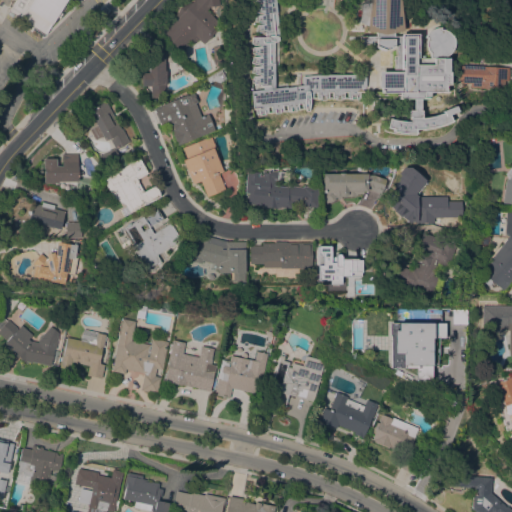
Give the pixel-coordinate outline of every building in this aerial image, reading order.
[(8,11),(15,0),(66,0),(59,11),(61,13),(58,18),(55,16),(44,34),(8,11)] [(218,22),(212,28),(215,30),(210,35),(210,38),(207,40),(202,43),(198,39),(193,44),(189,40),(187,42),(188,43),(181,51),(160,31),(174,16),(178,7),(190,2),(191,0),(217,0),(218,5),(210,5),(206,10),(218,22)] [(274,0),(278,34),(277,34),(277,39),(273,41),(273,88),(285,86),(286,87),(302,84),(301,76),(326,74),(365,74),(365,87),(364,87),(364,89),(359,89),(359,97),(356,97),(356,99),(351,99),(351,97),(341,97),(341,99),(335,99),(335,97),(325,97),(325,99),(319,99),(319,98),(310,98),(309,102),(309,106),(308,110),(305,110),(305,108),(294,109),(295,110),(290,111),(290,109),(279,111),(279,112),(274,113),(274,112),(263,113),(264,114),(258,114),(258,113),(255,114),(254,109),(252,109),(250,90),(262,89),(262,86),(260,86),(259,84),(250,82),(252,75),(259,75),(259,74),(250,72),(252,65),(259,66),(259,64),(250,62),(252,56),(259,56),(259,55),(250,53),(251,46),(259,46),(259,45),(249,43),(251,36),(264,36),(264,32),(255,31),(255,24),(263,23),(263,22),(253,21),(254,14),(262,14),(262,13),(252,11),(253,5),(261,4),(261,3),(251,2),(251,0),(274,0)] [(374,94),(374,91),(380,91),(380,86),(378,86),(378,70),(402,70),(402,69),(393,69),(393,55),(395,55),(395,46),(392,46),(390,47),(389,48),(383,50),(374,45),(375,41),(372,41),(372,44),(359,43),(359,35),(375,35),(375,31),(366,30),(366,25),(357,21),(359,16),(360,13),(360,4),(369,2),(369,0),(399,0),(403,30),(393,31),(393,36),(400,35),(400,33),(416,32),(417,58),(429,57),(429,52),(427,50),(426,48),(425,43),(425,40),(426,37),(424,36),(426,32),(430,28),(435,26),(439,26),(439,29),(441,28),(444,29),(447,31),(450,33),(452,36),(453,40),(453,44),(452,48),(450,51),(445,55),(448,57),(448,71),(449,71),(449,84),(445,84),(445,91),(430,91),(430,98),(420,98),(420,109),(421,109),(421,117),(427,116),(443,112),(442,110),(455,105),(457,110),(449,114),(452,120),(447,122),(437,126),(428,127),(415,129),(415,133),(412,133),(406,132),(398,132),(392,131),(393,128),(387,127),(389,118),(392,119),(398,120),(405,121),(410,121),(410,117),(408,117),(408,109),(414,109),(414,98),(399,98),(399,94),(374,94)] [(212,47),(218,44),(223,46),(223,63),(218,66),(216,67),(213,63),(212,58),(213,57),(212,47)] [(140,72),(148,72),(148,67),(141,67),(141,51),(163,50),(164,70),(165,70),(165,84),(164,84),(164,97),(150,98),(150,85),(141,85),(140,72)] [(508,67),(508,80),(504,80),(503,88),(469,86),(469,82),(467,82),(467,84),(462,83),(462,82),(459,82),(460,79),(457,79),(458,71),(460,71),(460,64),(508,67)] [(206,78),(222,69),(227,78),(218,82),(213,80),(208,83),(206,78)] [(177,144),(176,140),(175,140),(171,130),(173,129),(170,121),(159,125),(153,110),(160,107),(159,105),(186,94),(186,95),(193,93),(196,101),(194,102),(200,117),(207,113),(214,129),(177,144)] [(87,127),(95,123),(94,120),(92,121),(88,113),(89,113),(88,110),(105,101),(119,128),(121,127),(128,141),(114,149),(109,138),(107,139),(106,138),(104,139),(102,135),(94,140),(87,127)] [(222,108),(230,108),(230,122),(223,125),(222,108)] [(181,160),(185,158),(181,147),(210,135),(223,169),(217,171),(224,189),(206,196),(199,180),(191,183),(181,160)] [(113,148),(120,159),(107,165),(98,155),(113,148)] [(43,168),(42,168),(42,158),(55,158),(55,166),(61,166),(61,153),(77,154),(76,181),(57,181),(57,183),(43,182),(43,168)] [(124,203),(112,196),(107,190),(101,178),(138,158),(146,173),(135,179),(142,191),(153,185),(155,187),(157,189),(158,191),(158,194),(158,196),(129,212),(124,203)] [(504,180),(507,177),(504,172),(511,164),(511,203),(501,202),(504,180)] [(383,201),(411,168),(425,180),(423,183),(425,182),(430,187),(430,194),(429,195),(451,196),(451,200),(461,200),(461,216),(426,216),(426,220),(424,222),(418,222),(415,219),(404,219),(383,201)] [(273,179),(273,185),(286,186),(287,185),(302,187),(302,185),(318,187),(316,207),(287,204),(287,206),(279,206),(279,208),(263,206),(263,205),(245,203),(246,193),(243,192),(246,170),(274,173),(274,170),(276,170),(275,179),(273,179)] [(338,173),(338,172),(344,172),(344,173),(367,173),(367,174),(374,174),(386,179),(380,194),(367,189),(363,189),(363,193),(356,193),(356,195),(340,195),(341,197),(337,199),(336,196),(334,197),(334,199),(329,202),(327,201),(325,203),(319,194),(322,191),(322,173),(338,173)] [(27,220),(32,203),(39,206),(41,202),(53,205),(52,208),(63,211),(58,229),(27,220)] [(120,228),(155,207),(162,218),(148,227),(151,233),(169,223),(178,238),(173,241),(174,243),(154,254),(159,262),(155,264),(154,263),(144,269),(120,228)] [(505,210),(511,210),(511,276),(501,290),(489,279),(488,280),(489,282),(486,285),(479,280),(483,275),(480,272),(490,259),(489,258),(507,236),(503,233),(505,210)] [(80,221),(80,237),(65,237),(64,222),(80,221)] [(431,295),(390,282),(396,264),(413,270),(416,261),(414,260),(418,249),(416,249),(422,232),(444,239),(443,240),(453,243),(445,267),(441,265),(431,295)] [(488,233),(490,237),(489,240),(485,243),(482,243),(480,238),(481,235),(486,233),(488,233)] [(200,263),(191,261),(192,256),(189,255),(194,237),(205,240),(206,236),(226,241),(244,242),(243,281),(230,281),(231,280),(228,280),(228,272),(216,272),(216,269),(217,264),(201,260),(200,263)] [(279,268),(279,267),(262,267),(262,263),(249,263),(249,245),(261,245),(261,242),(273,242),(273,241),(310,242),(310,268),(279,268)] [(56,242),(75,245),(73,258),(70,258),(69,265),(67,265),(66,272),(65,272),(63,283),(35,278),(36,274),(32,273),(33,265),(31,262),(39,253),(45,258),(44,253),(53,252),(53,255),(56,242)] [(360,276),(340,276),(340,283),(329,283),(329,280),(316,280),(316,253),(317,253),(317,245),(329,245),(329,257),(334,257),(334,255),(335,254),(337,254),(338,254),(340,256),(340,258),(356,258),(356,259),(360,259),(360,276)] [(379,279),(387,292),(373,300),(365,287),(379,279)] [(507,329),(494,329),(494,327),(480,327),(480,305),(511,305),(511,355),(507,355),(507,329)] [(131,340),(150,344),(152,337),(168,341),(161,369),(156,368),(154,375),(160,377),(156,393),(140,389),(143,373),(145,373),(146,372),(144,372),(125,368),(124,373),(111,370),(122,318),(135,321),(131,340)] [(18,328),(16,330),(27,339),(28,338),(31,340),(40,342),(40,343),(54,346),(50,365),(31,361),(31,362),(21,360),(22,358),(18,355),(16,357),(10,352),(11,351),(3,343),(7,339),(0,332),(0,327),(8,319),(18,328)] [(421,370),(396,370),(397,349),(394,349),(394,330),(400,330),(400,328),(419,328),(419,321),(437,321),(437,325),(436,325),(436,337),(422,337),(421,370)] [(106,334),(105,336),(106,336),(105,341),(104,340),(103,344),(104,345),(103,347),(102,346),(99,360),(100,360),(99,363),(103,364),(100,378),(86,374),(88,365),(71,361),(69,369),(58,367),(61,355),(62,355),(66,337),(80,340),(82,330),(84,329),(98,332),(98,333),(106,334)] [(198,356),(200,345),(213,348),(211,358),(210,364),(215,365),(214,372),(213,372),(209,391),(196,388),(197,388),(162,380),(162,378),(164,378),(165,371),(166,371),(168,364),(167,363),(169,352),(167,352),(169,343),(171,343),(172,339),(184,342),(182,353),(198,356)] [(259,393),(231,388),(229,397),(224,396),(224,398),(221,397),(221,396),(214,394),(221,359),(229,360),(230,355),(254,360),(256,351),(267,353),(259,393)] [(302,365),(305,355),(324,360),(313,401),(287,394),(285,405),(282,406),(278,405),(274,405),(271,403),(269,402),(267,401),(279,354),(284,355),(282,360),(288,361),(287,366),(290,367),(291,362),(302,365)] [(511,411),(505,414),(502,403),(501,403),(494,381),(509,377),(511,384),(511,411)] [(363,405),(366,399),(377,404),(371,417),(362,437),(353,433),(353,432),(337,424),(336,427),(331,425),(330,427),(322,423),(322,422),(318,420),(323,407),(328,409),(336,391),(348,396),(347,398),(363,405)] [(418,427),(407,454),(388,446),(387,447),(373,441),(374,440),(371,439),(376,427),(374,426),(376,422),(378,422),(379,420),(378,420),(381,413),(392,418),(392,417),(418,427)] [(0,471),(0,440),(2,441),(2,442),(13,444),(14,444),(16,444),(10,474),(0,471)] [(18,460),(21,447),(30,449),(31,444),(41,446),(41,447),(42,447),(42,449),(56,452),(56,454),(58,454),(59,453),(62,453),(59,470),(53,469),(53,470),(50,469),(49,474),(56,475),(55,480),(48,479),(48,480),(49,480),(48,484),(29,480),(30,475),(15,473),(18,460)] [(403,456),(418,462),(413,473),(411,472),(401,468),(401,467),(399,466),(403,456)] [(109,477),(111,468),(121,471),(113,511),(105,510),(104,511),(86,511),(87,506),(86,506),(90,487),(73,484),(76,470),(77,470),(77,468),(81,469),(84,470),(85,469),(97,472),(97,474),(109,477)] [(149,480),(149,481),(158,483),(157,488),(161,488),(160,496),(158,496),(157,500),(168,502),(166,511),(148,511),(149,510),(132,507),(134,501),(122,499),(124,489),(122,488),(124,475),(126,475),(126,472),(141,475),(141,478),(149,480)] [(506,506),(507,505),(511,510),(511,511),(475,511),(471,508),(473,487),(453,485),(453,484),(450,484),(451,473),(492,477),(491,492),(506,506)] [(170,511),(175,490),(189,493),(190,492),(203,495),(203,493),(224,497),(222,504),(221,504),(219,511),(170,511)] [(224,511),(228,495),(241,498),(241,500),(247,502),(254,504),(254,501),(260,503),(259,506),(260,506),(261,503),(274,506),(272,511),(224,511)]
